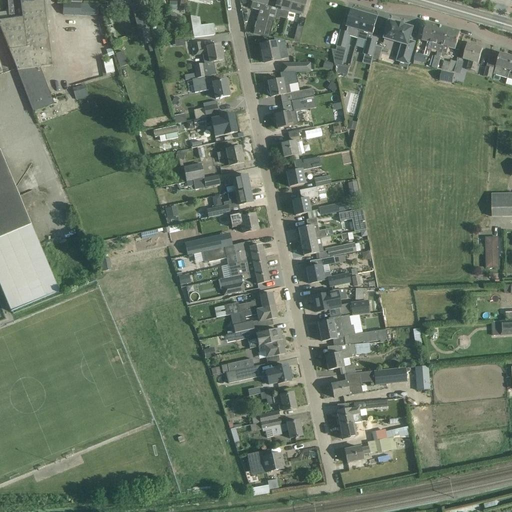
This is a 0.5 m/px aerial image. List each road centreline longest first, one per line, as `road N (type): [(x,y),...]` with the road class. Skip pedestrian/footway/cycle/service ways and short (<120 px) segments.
road 1 (residential): [(339,490),(231,0)]
road 2 (residential): [(365,0),(511,42)]
